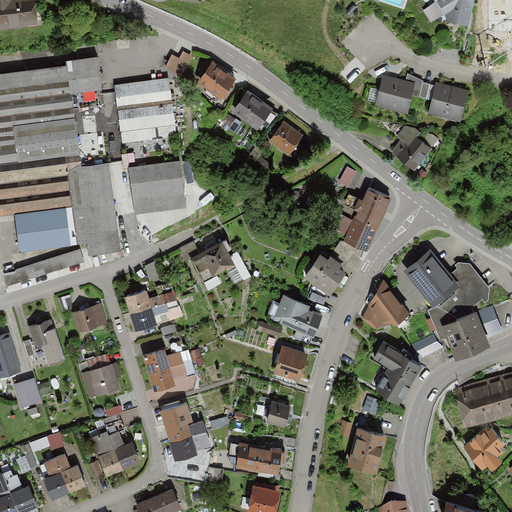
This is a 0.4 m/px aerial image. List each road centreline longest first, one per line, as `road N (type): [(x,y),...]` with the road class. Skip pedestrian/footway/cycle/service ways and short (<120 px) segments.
road 1 (secondary): [(426,201),(224,50),(116,0)]
road 2 (residential): [(426,201),(376,257),(336,338),(298,511)]
road 3 (residential): [(99,274),(156,460),(144,482),(73,511)]
road 4 (secondary): [(511,342),(440,375),(422,403),(412,448),(422,511)]
road 5 (residential): [(370,43),(511,81)]
